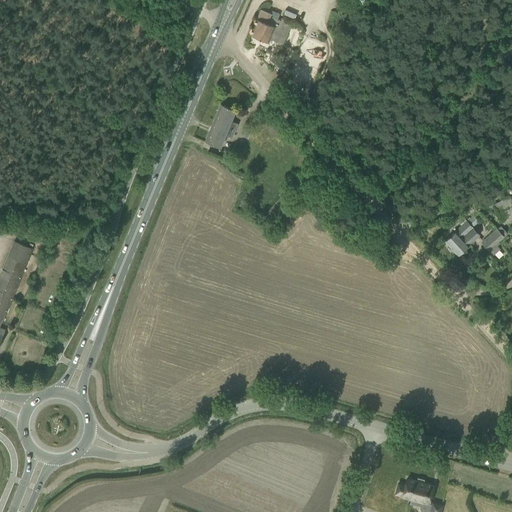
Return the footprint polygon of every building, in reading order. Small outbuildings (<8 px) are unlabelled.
[(260,9),(250,34),(268,41),(269,38),(282,44),(291,24),(269,16),(270,13),(260,9)] [(220,103),(205,140),(219,146),(224,135),(230,138),(237,123),(230,120),(235,109),(220,103)] [(510,211),(511,209),(511,200),(510,196),(493,204),(500,220),(511,214),(510,211)] [(450,247),(472,228),(471,227),(478,221),(472,214),(466,220),(444,240),(450,247)] [(500,242),(498,241),(507,233),(500,225),(482,242),(493,255),(500,248),(497,245),(500,242)] [(478,235),(472,228),(450,247),(457,255),(469,244),(468,244),(478,235)] [(2,321),(32,248),(14,240),(0,272),(0,324),(1,321),(2,321)] [(429,497),(433,485),(407,478),(405,485),(404,484),(403,484),(401,485),(399,486),(398,488),(398,491),(399,493),(401,495),(402,495),(402,496),(404,496),(405,497),(408,498),(409,498),(411,498),(410,503),(419,505),(420,501),(428,503),(429,497)] [(439,511),(441,505),(432,503),(432,504),(429,511),(439,511)]
